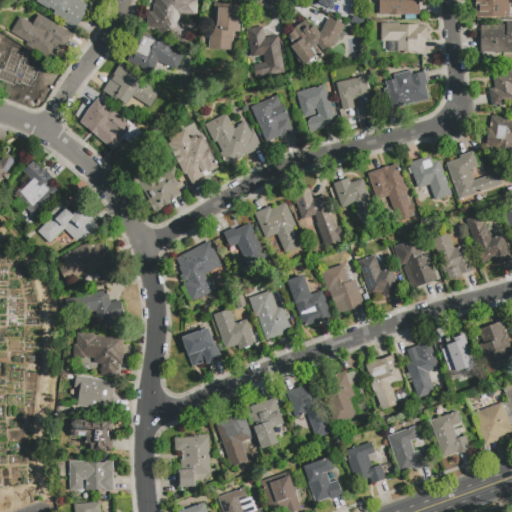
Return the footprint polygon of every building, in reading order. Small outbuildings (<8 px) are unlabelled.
[(78,0),(89,7),(75,30),(52,16),(53,13),(35,3),(36,0),(78,0)] [(156,0),(192,0),(192,14),(174,13),(173,36),(158,35),(158,29),(146,29),(147,12),(152,12),(153,4),(156,5),(156,0)] [(330,8),(333,0),(336,0),(338,1),(338,0),(310,0),(311,0),(330,8)] [(419,0),(419,14),(379,14),(379,0),(419,0)] [(511,0),(511,5),(511,6),(510,8),(510,10),(511,12),(511,14),(511,16),(511,17),(509,17),(475,17),(475,0),(511,0)] [(232,49),(208,48),(210,26),(212,26),(214,3),(241,5),(239,32),(233,32),(232,49)] [(71,34),(63,48),(59,46),(50,60),(25,45),(27,42),(11,32),(19,17),(33,25),(39,15),(71,34)] [(322,32),(329,16),(345,24),(334,47),(330,45),(303,65),(289,48),(293,45),(285,35),(305,19),(312,28),(314,26),(320,33),(322,32)] [(427,26),(427,42),(424,42),(424,54),(416,54),(416,53),(390,53),(390,41),(380,41),(380,23),(399,23),(399,24),(418,24),(418,26),(427,26)] [(511,57),(503,57),(503,53),(481,53),(481,25),(504,25),(504,28),(506,28),(506,23),(511,23),(511,57)] [(246,29),(262,26),(265,38),(277,35),(284,71),(255,77),(253,64),(265,62),(263,55),(251,57),(246,29)] [(183,54),(176,70),(161,63),(159,66),(133,54),(144,32),(177,47),(175,50),(183,54)] [(41,62),(37,79),(27,77),(24,89),(0,83),(0,65),(4,66),(5,63),(13,65),(15,56),(41,62)] [(160,93),(150,108),(133,96),(127,105),(118,99),(117,102),(102,92),(120,64),(134,73),(133,75),(160,93)] [(393,75),(411,70),(412,75),(425,71),(428,83),(425,84),(429,99),(392,109),(388,94),(384,95),(383,90),(387,89),(385,81),(393,79),(393,75)] [(511,71),(511,108),(511,109),(509,102),(491,106),(487,89),(494,88),(491,76),(511,71)] [(352,101),(354,108),(342,111),(335,83),(364,76),(374,115),(360,118),(355,100),(352,101)] [(294,93),(324,84),(337,124),(310,133),(306,119),(318,116),(316,109),(314,110),(316,114),(302,119),(294,93)] [(293,133),(280,138),(279,136),(265,142),(250,107),(277,95),(281,104),(283,104),(290,120),(288,120),(293,133)] [(124,135),(112,149),(78,121),(97,98),(121,117),(120,118),(130,126),(124,134),(124,135)] [(227,165),(220,153),(222,152),(216,141),(213,142),(204,124),(226,114),(234,129),(237,127),(236,126),(245,121),(251,133),(253,132),(261,148),(227,165)] [(511,119),(511,154),(497,152),(497,149),(485,147),(488,129),(490,129),(491,117),(511,119)] [(218,167),(198,179),(199,181),(192,185),(185,173),(184,174),(174,157),(176,155),(167,140),(184,130),(189,139),(195,136),(197,139),(202,136),(206,143),(205,144),(218,167)] [(0,150),(1,151),(0,152),(0,161),(1,162),(6,154),(15,159),(0,184),(0,150)] [(501,184),(458,199),(446,164),(460,159),(459,156),(472,151),(477,167),(469,169),(473,181),(497,173),(501,184)] [(451,195),(435,201),(429,185),(418,189),(408,164),(428,157),(431,158),(433,161),(438,159),(451,195)] [(33,162),(34,163),(36,162),(40,167),(39,168),(41,169),(43,167),(55,180),(51,185),(61,195),(36,218),(15,197),(33,180),(24,170),(33,162)] [(156,212),(132,173),(148,163),(157,179),(171,171),(179,186),(177,187),(180,193),(169,200),(171,202),(167,204),(168,206),(156,212)] [(414,215),(398,221),(388,196),(377,200),(367,174),(397,163),(407,191),(406,192),(410,204),(412,204),(416,213),(413,214),(414,215)] [(378,222),(361,228),(352,204),(341,208),(333,184),(348,178),(350,183),(362,178),(378,222)] [(339,226),(342,234),(338,236),(340,240),(324,246),(313,216),(302,220),(293,194),(308,188),(312,199),(324,195),(336,227),(339,226)] [(50,244),(38,232),(52,219),(50,214),(61,203),(73,215),(82,206),(94,218),(99,229),(76,241),(65,230),(50,244)] [(300,246),(284,253),(276,234),(265,238),(254,213),(269,206),(270,209),(286,203),(296,226),(292,228),(300,246)] [(511,260),(495,265),(493,259),(481,263),(465,219),(480,214),(483,223),(485,223),(490,238),(501,234),(511,260)] [(222,233),(233,228),(235,230),(249,223),(266,258),(247,266),(237,245),(230,248),(222,233)] [(454,248),(464,244),(473,270),(461,274),(461,277),(450,281),(447,273),(443,274),(431,240),(449,234),(454,248)] [(415,239),(422,257),(427,255),(436,280),(411,289),(403,267),(400,268),(393,247),(415,239)] [(56,268),(63,264),(60,258),(89,242),(90,245),(92,244),(93,246),(102,241),(114,263),(111,265),(113,269),(101,275),(99,270),(91,275),(88,269),(82,273),(82,274),(65,284),(56,268)] [(174,260),(209,241),(222,266),(205,275),(208,279),(210,278),(216,289),(193,302),(179,277),(182,275),(174,260)] [(370,297),(357,261),(374,255),(380,271),(391,267),(400,293),(384,299),(382,292),(370,297)] [(338,315),(330,293),(328,293),(320,272),(343,264),(346,272),(350,270),(354,280),(363,306),(338,315)] [(287,281),(303,275),(310,295),(322,291),(331,317),(303,327),(287,281)] [(108,291),(110,302),(121,300),(124,317),(116,318),(118,327),(102,330),(100,321),(98,322),(95,312),(70,318),(66,300),(108,291)] [(248,299),(271,291),(277,308),(282,306),(291,331),(266,341),(257,316),(255,317),(248,299)] [(237,309),(233,296),(241,293),(246,306),(237,309)] [(213,315),(230,309),(235,324),(247,320),(255,344),(239,350),(237,345),(225,349),(213,315)] [(477,330),(500,321),(504,333),(506,332),(511,346),(504,349),(510,366),(487,375),(477,345),(482,343),(477,330)] [(181,337),(209,328),(215,346),(217,345),(221,359),(207,364),(206,361),(191,367),(181,337)] [(116,377),(101,376),(101,364),(94,364),(94,357),(73,357),(73,345),(76,345),(76,333),(97,334),(97,336),(124,337),(123,359),(122,359),(121,365),(119,365),(119,371),(117,371),(116,377)] [(441,350),(445,349),(444,346),(453,342),(452,339),(464,335),(475,366),(453,373),(452,370),(449,372),(441,350)] [(414,347),(429,341),(439,369),(428,372),(435,392),(418,398),(406,363),(418,359),(414,347)] [(367,364),(393,355),(402,380),(391,385),(398,405),(380,411),(368,380),(372,378),(367,364)] [(361,414),(335,423),(326,395),(328,394),(323,379),(355,368),(360,384),(357,385),(362,400),(356,402),(361,414)] [(77,406),(80,389),(74,388),(76,376),(116,382),(113,397),(115,397),(113,413),(98,411),(98,409),(77,406)] [(287,392),(314,382),(333,433),(319,438),(318,435),(315,436),(307,413),(296,417),(287,392)] [(249,408),(275,398),(284,423),(273,428),(278,443),(261,450),(248,415),(251,414),(249,408)] [(475,412),(501,403),(511,433),(498,437),(499,440),(484,445),(479,428),(480,428),(475,412)] [(429,421),(456,411),(461,424),(452,427),(456,438),(465,435),(470,450),(457,454),(456,453),(442,458),(429,421)] [(216,423),(244,413),(253,438),(251,439),(254,448),(245,451),(249,461),(232,468),(216,423)] [(107,452),(91,450),(91,447),(87,447),(88,444),(85,444),(86,438),(70,436),(71,420),(110,423),(107,452)] [(415,427),(419,439),(411,441),(415,453),(423,450),(427,463),(400,472),(387,437),(415,427)] [(174,438),(194,437),(194,436),(209,435),(211,474),(195,475),(196,487),(179,488),(178,470),(183,470),(182,451),(174,452),(174,438)] [(355,483),(344,451),(371,442),(375,453),(369,455),(373,467),(381,464),(386,479),(372,483),(370,478),(355,483)] [(330,457),(334,469),(326,472),(330,484),(338,481),(343,497),(332,501),(331,498),(315,504),(302,467),(330,457)] [(113,461),(114,491),(105,492),(105,491),(69,491),(69,462),(88,462),(88,463),(104,463),(104,461),(113,461)] [(302,510),(296,511),(287,511),(286,509),(277,511),(271,511),(260,482),(288,472),(302,510)] [(223,511),(218,497),(244,488),(248,499),(252,497),(256,510),(263,508),(264,511),(223,511)] [(73,504),(73,511),(99,511),(98,502),(73,504)] [(177,511),(204,502),(207,511),(177,511)]
